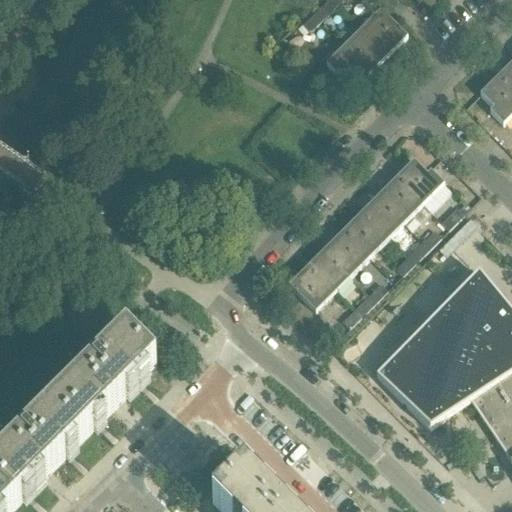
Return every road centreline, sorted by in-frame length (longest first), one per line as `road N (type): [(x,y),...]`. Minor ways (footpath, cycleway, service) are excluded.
road 1 (residential): [(246,347),(222,310),(243,278),(411,98)]
road 2 (residential): [(426,511),(363,444),(246,347)]
road 3 (residential): [(321,511),(197,395)]
road 4 (residential): [(511,204),(411,98)]
road 5 (residential): [(411,98),(511,8)]
